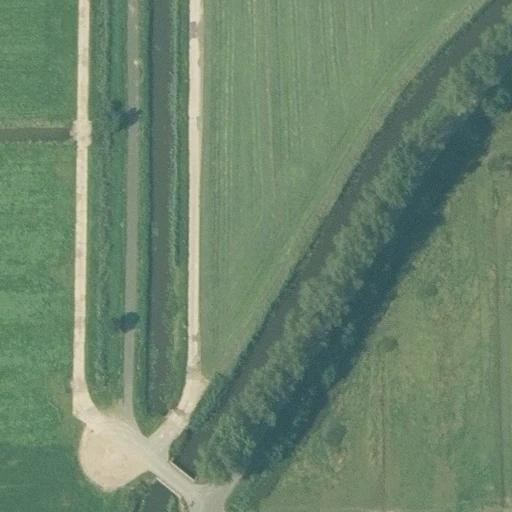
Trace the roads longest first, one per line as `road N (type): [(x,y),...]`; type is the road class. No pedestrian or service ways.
road 1 (unclassified): [(209,507),(428,160),(511,56)]
road 2 (track): [(157,465),(184,408),(196,0)]
road 3 (track): [(124,439),(83,405),(84,0)]
